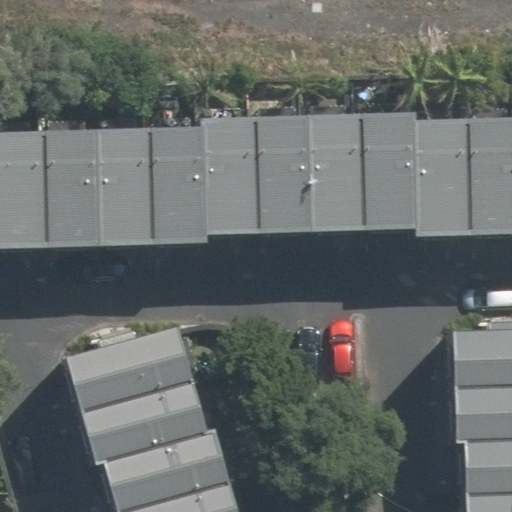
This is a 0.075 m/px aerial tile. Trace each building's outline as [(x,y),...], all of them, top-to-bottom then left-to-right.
[(511,113),(459,115),(464,234),(511,232),(511,113)] [(459,115),(406,117),(411,236),(464,234),(459,115)] [(406,117),(353,119),(357,238),(411,236),(406,117)] [(353,119),(300,121),(304,240),(357,238),(353,119)] [(300,121),(246,123),(251,242),(304,240),(300,121)] [(246,123),(193,125),(198,244),(251,242),(246,123)] [(193,125),(140,127),(144,246),(198,244),(193,125)] [(140,127),(87,129),(91,248),(144,246),(140,127)] [(87,129),(34,131),(38,250),(91,248),(87,129)] [(34,131),(0,132),(0,251),(38,250),(34,131)] [(74,417),(182,385),(166,333),(59,365),(74,417)] [(511,391),(511,337),(444,340),(446,394),(511,391)] [(90,468),(197,436),(182,385),(74,417),(90,468)] [(511,444),(511,391),(446,394),(448,447),(511,444)] [(102,511),(130,511),(213,487),(197,436),(90,468),(102,511)] [(511,498),(511,444),(448,447),(450,501),(511,498)] [(220,511),(213,487),(130,511),(220,511)] [(511,511),(511,498),(450,501),(450,511),(511,511)]
